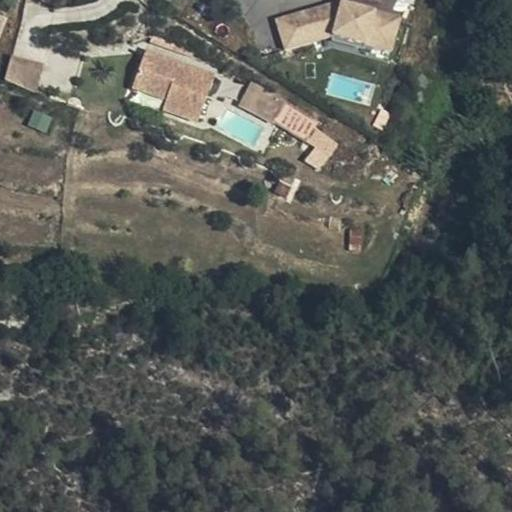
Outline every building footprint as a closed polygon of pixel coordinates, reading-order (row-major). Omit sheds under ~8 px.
[(344,0),(339,0),(277,18),(287,50),(334,35),(392,51),(402,17),(344,0)] [(164,111),(199,124),(218,71),(149,47),(136,85),(169,97),(164,111)] [(38,93),(44,64),(13,55),(7,81),(38,93)] [(306,161),(323,170),(343,133),(251,84),(240,104),(315,144),(306,161)] [(38,109),(31,124),(48,131),(55,117),(38,109)]
